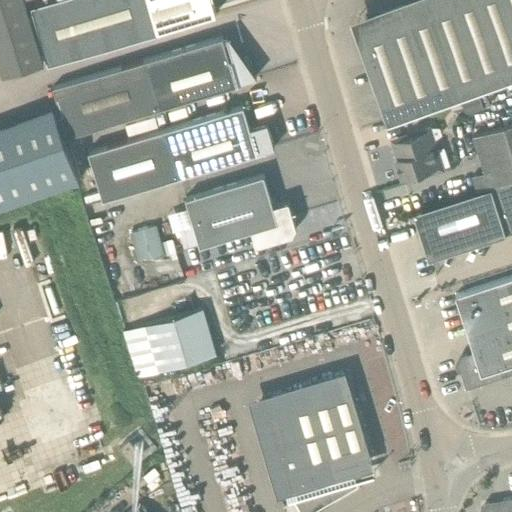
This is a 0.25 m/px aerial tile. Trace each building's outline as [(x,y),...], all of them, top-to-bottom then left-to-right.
[(48,65),(157,32),(216,14),(211,0),(56,0),(30,8),(48,65)] [(511,0),(421,0),(359,22),(362,28),(357,30),(365,54),(370,52),(394,119),(511,76),(511,0)] [(67,135),(159,107),(253,78),(257,76),(249,65),(251,64),(247,54),(229,59),(222,36),(52,88),(67,135)] [(478,96),(461,103),(467,118),(484,111),(478,96)] [(0,123),(0,207),(78,179),(52,105),(0,123)] [(88,152),(103,199),(274,147),(267,122),(250,127),(243,105),(88,152)] [(477,192),(511,180),(511,123),(473,136),(485,172),(472,176),(477,192)] [(413,174),(419,177),(438,171),(434,153),(435,153),(429,128),(410,134),(411,137),(399,141),(397,145),(401,158),(396,160),(402,177),(413,174)] [(251,230),(255,245),(292,234),(296,227),(288,200),(273,205),(264,174),(186,198),(200,245),(251,230)] [(428,259),(511,232),(511,180),(477,192),(413,212),(428,259)] [(139,260),(162,254),(155,226),(131,231),(139,260)] [(466,389),(504,376),(511,373),(511,276),(456,295),(474,352),(463,356),(458,366),(466,389)] [(201,306),(144,324),(158,370),(215,352),(201,306)] [(319,398),(300,404),(297,395),(263,404),(288,492),(296,490),(297,495),(292,496),(301,511),(309,511),(358,484),(352,463),(371,457),(348,380),(316,390),(319,398)] [(133,462),(142,455),(129,439),(120,447),(133,462)] [(511,511),(511,498),(486,502),(481,509),(480,511),(511,511)]
